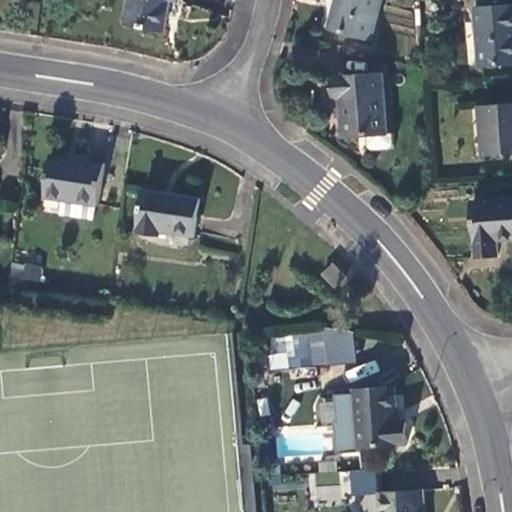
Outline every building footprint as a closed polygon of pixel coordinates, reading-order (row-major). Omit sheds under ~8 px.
[(130,0),(126,24),(166,32),(171,2),(178,3),(178,0),(130,0)] [(339,0),(332,30),(372,41),(383,0),(339,0)] [(480,68),(511,64),(511,7),(475,9),(480,68)] [(388,135),(383,76),(334,78),(334,99),(341,99),(345,139),(388,135)] [(485,158),(511,156),(511,105),(480,108),(485,158)] [(67,157),(88,161),(89,154),(69,151),(67,157)] [(106,164),(88,161),(67,157),(50,155),(45,197),(100,205),(106,164)] [(145,189),(138,231),(160,235),(160,230),(195,235),(201,199),(145,189)] [(511,200),(474,204),(478,260),(501,257),(500,242),(511,240),(511,200)] [(10,278),(41,281),(42,265),(11,263),(10,278)] [(348,277),(336,265),(325,275),(337,288),(348,277)] [(357,332),(329,328),(331,366),(360,364),(357,332)] [(362,448),(410,446),(408,422),(399,422),(397,387),(356,390),(356,394),(337,395),(338,423),(336,424),(338,454),(363,453),(362,448)] [(425,511),(424,491),(381,493),(382,511),(425,511)]
